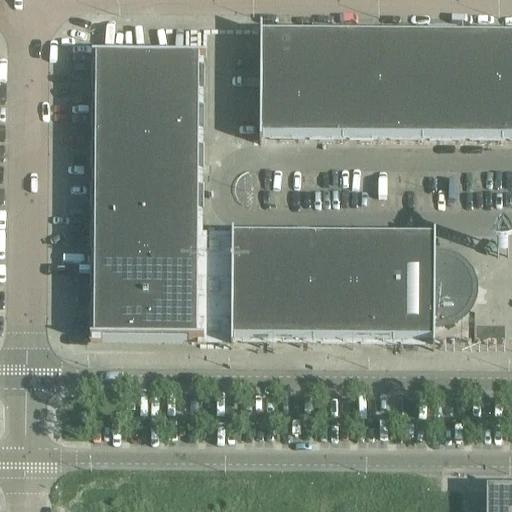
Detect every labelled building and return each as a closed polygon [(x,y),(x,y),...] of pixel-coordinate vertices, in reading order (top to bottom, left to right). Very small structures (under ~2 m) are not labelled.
[(300,142),(301,39),(262,39),(262,38),(260,38),(260,146),(261,146),(261,142),(265,142),(265,140),(279,141),(279,142),(300,142)] [(340,142),(341,39),(301,39),(300,142),(305,142),(305,141),(319,141),(319,142),(340,142)] [(381,143),(382,40),(341,39),(340,142),(345,142),(345,141),(359,141),(359,143),(381,143)] [(421,143),(422,40),(382,40),(381,143),(385,143),(385,141),(399,141),(399,143),(404,143),(404,141),(418,142),(418,143),(421,143)] [(462,143),(463,40),(422,40),(421,143),(425,143),(425,142),(439,142),(439,143),(444,143),(444,142),(458,142),(458,143),(462,143)] [(502,144),(503,41),(463,40),(462,143),(465,143),(465,142),(479,142),(479,143),(502,144)] [(511,40),(503,41),(502,144),(505,144),(505,142),(511,142),(511,40)] [(199,101),(199,62),(199,60),(190,60),(190,61),(104,60),(92,59),(92,61),(96,61),(96,83),(97,83),(97,98),(95,98),(95,100),(199,101)] [(198,142),(199,101),(95,100),(95,123),(97,123),(97,138),(95,138),(95,141),(198,142)] [(198,182),(198,142),(95,141),(95,163),(96,163),(96,178),(95,178),(95,181),(198,182)] [(198,222),(198,182),(95,181),(95,204),(96,204),(96,218),(95,218),(95,221),(198,222)] [(197,263),(198,222),(95,221),(94,244),(96,244),(96,258),(94,258),(94,262),(197,263)] [(272,344),(272,240),(251,240),(251,242),(237,242),(237,240),(233,240),(233,237),(232,237),(231,344),(233,344),(233,343),(272,344)] [(434,328),(434,259),(435,250),(435,238),(434,238),(434,242),(430,242),(430,243),(416,243),(416,241),(394,241),(393,345),(433,345),(434,345),(435,337),(434,337),(434,328)] [(312,344),(313,241),(291,241),(291,242),(277,242),(277,240),(272,240),(272,344),(312,344)] [(353,344),(353,241),(331,241),(331,242),(317,242),(317,241),(313,241),(312,344),(353,344)] [(393,345),(394,241),(371,241),(371,243),(357,242),(357,241),(353,241),(353,344),(393,345)] [(473,298),(473,289),(472,285),(469,276),(464,269),(456,264),(448,260),(439,259),(434,259),(434,328),(448,326),(456,323),(463,318),(469,311),(472,302),(473,298)] [(197,303),(197,263),(94,262),(94,283),(96,283),(96,298),(94,298),(94,302),(197,303)] [(197,342),(197,303),(94,302),(94,305),(95,305),(95,319),(94,319),(94,323),(95,323),(95,338),(94,338),(94,341),(90,341),(90,343),(102,343),(102,342),(188,343),(188,344),(197,344),(198,342),(197,342)] [(511,511),(511,492),(487,493),(486,511),(511,511)]
